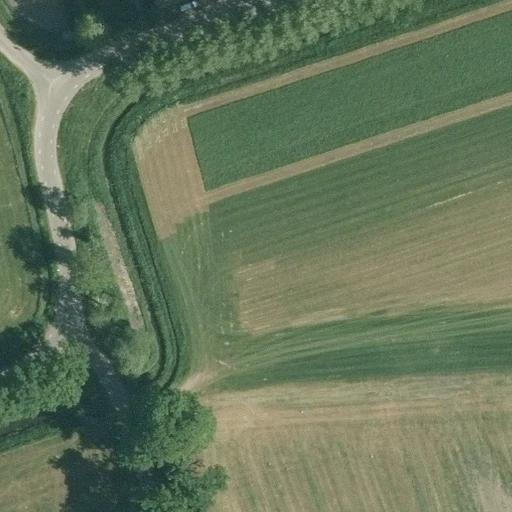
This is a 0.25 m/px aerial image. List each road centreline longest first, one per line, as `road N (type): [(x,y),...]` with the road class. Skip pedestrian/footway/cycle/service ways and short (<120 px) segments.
road 1 (unclassified): [(59,332),(70,281),(41,138),(57,88)]
road 2 (unclassified): [(57,88),(105,56),(276,0)]
road 3 (unclassified): [(158,511),(110,380),(59,332)]
